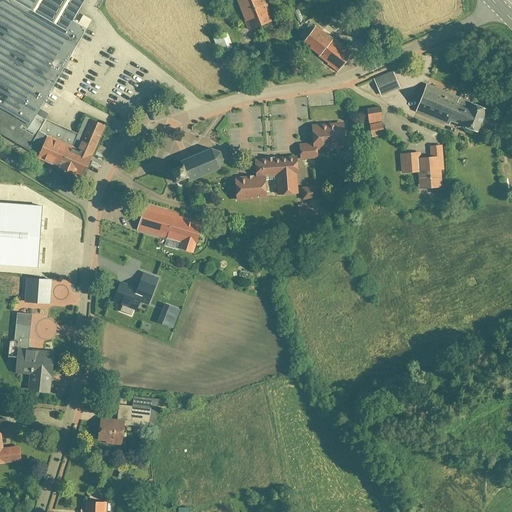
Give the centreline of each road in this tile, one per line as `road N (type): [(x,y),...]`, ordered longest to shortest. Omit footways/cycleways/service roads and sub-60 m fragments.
road 1 (residential): [(499,8),(333,81),(233,100),(137,137),(116,153),(94,203)]
road 2 (residential): [(94,203),(69,416),(40,511)]
road 3 (unknown): [(97,192),(217,206)]
